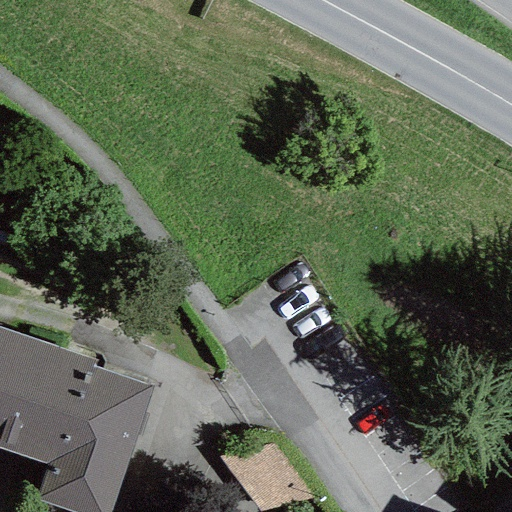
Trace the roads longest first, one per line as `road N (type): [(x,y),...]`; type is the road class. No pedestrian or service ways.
road 1 (primary): [(511,110),(316,0)]
road 2 (residential): [(257,341),(361,511)]
